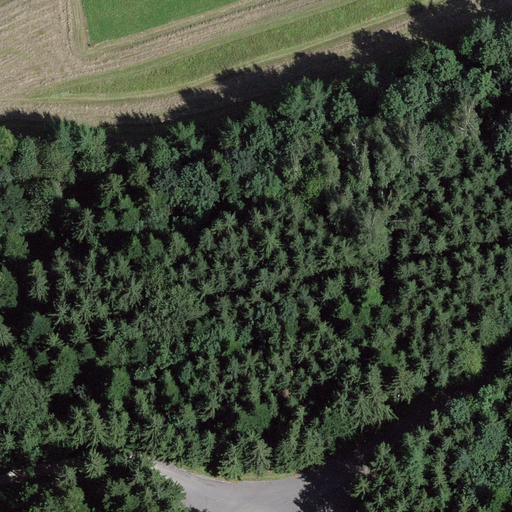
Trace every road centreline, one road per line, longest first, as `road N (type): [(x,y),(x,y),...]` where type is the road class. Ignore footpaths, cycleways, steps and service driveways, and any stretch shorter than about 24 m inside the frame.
road 1 (unclassified): [(511,353),(273,511)]
road 2 (track): [(228,511),(180,477),(135,464),(0,488)]
